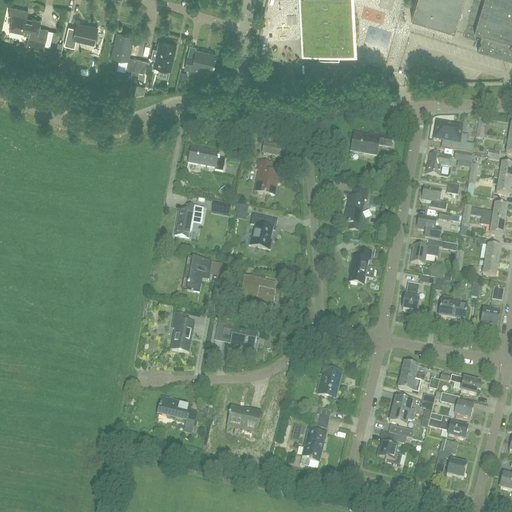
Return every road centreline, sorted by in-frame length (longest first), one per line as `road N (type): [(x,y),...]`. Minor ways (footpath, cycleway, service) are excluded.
road 1 (residential): [(475,502),(358,475),(381,340)]
road 2 (residential): [(381,340),(427,100)]
road 3 (residential): [(318,328),(311,105)]
road 4 (residential): [(125,377),(259,373),(288,364),(318,328)]
road 5 (unclassified): [(184,110),(93,128),(0,89)]
road 6 (residential): [(475,502),(509,362)]
road 7 (residential): [(244,31),(119,0)]
road 8 (residential): [(184,110),(168,196),(205,203)]
road 9 (residential): [(501,361),(381,340)]
